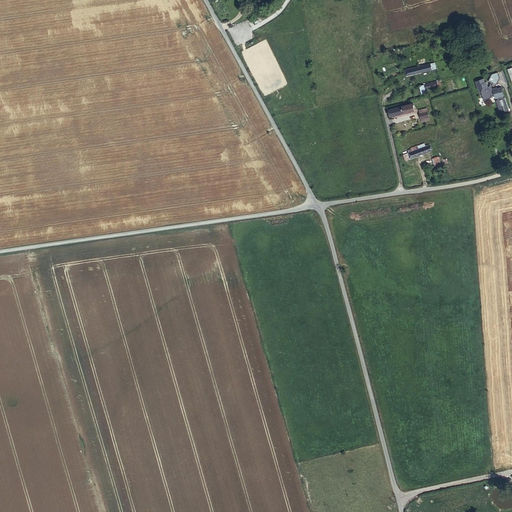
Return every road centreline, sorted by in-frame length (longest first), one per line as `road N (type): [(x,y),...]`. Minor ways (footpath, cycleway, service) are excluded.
road 1 (unclassified): [(316,206),(0,251)]
road 2 (unclassified): [(402,511),(316,206)]
road 3 (unclassified): [(205,0),(316,206)]
road 4 (unclassified): [(511,170),(316,206)]
